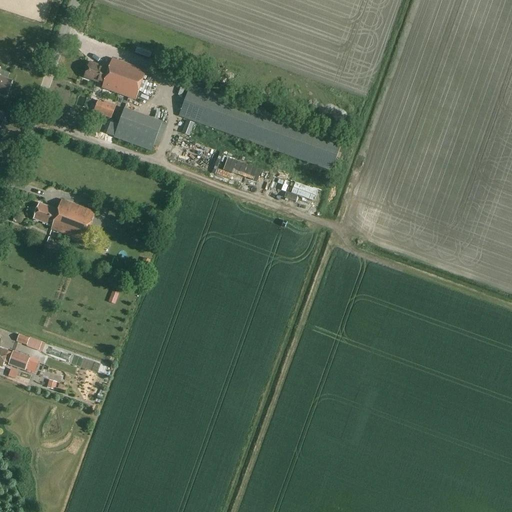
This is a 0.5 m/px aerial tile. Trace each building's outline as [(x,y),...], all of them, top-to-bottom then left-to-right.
[(146,71),(113,59),(109,69),(90,62),(85,78),(104,85),(102,88),(135,100),(146,71)] [(7,80),(10,74),(0,70),(0,94),(6,97),(12,81),(7,80)] [(340,159),(342,154),(339,153),(344,141),(190,85),(179,116),(332,172),(338,158),(340,159)] [(103,103),(92,99),(87,110),(111,119),(116,105),(104,101),(103,103)] [(158,148),(167,124),(125,108),(114,138),(152,152),(154,147),(158,148)] [(187,121),(183,133),(189,135),(194,123),(187,121)] [(206,163),(210,158),(204,152),(199,157),(206,163)] [(243,180),(238,178),(239,173),(220,167),(217,177),(242,185),(243,180)] [(95,212),(62,201),(59,210),(39,203),(34,219),(53,226),(52,230),(85,242),(95,212)] [(298,201),(294,213),(302,216),(303,213),(314,217),(318,208),(298,201)] [(53,245),(47,243),(43,254),(60,260),(65,247),(54,243),(53,245)] [(145,259),(142,269),(147,270),(150,261),(145,259)] [(19,335),(17,342),(27,346),(27,347),(42,353),(45,344),(30,338),(30,339),(19,335)] [(9,365),(25,371),(26,369),(35,372),(39,361),(14,352),(13,354),(8,352),(8,351),(0,348),(0,366),(3,368),(5,362),(9,364),(9,365)] [(50,382),(48,389),(55,391),(57,384),(50,382)]
